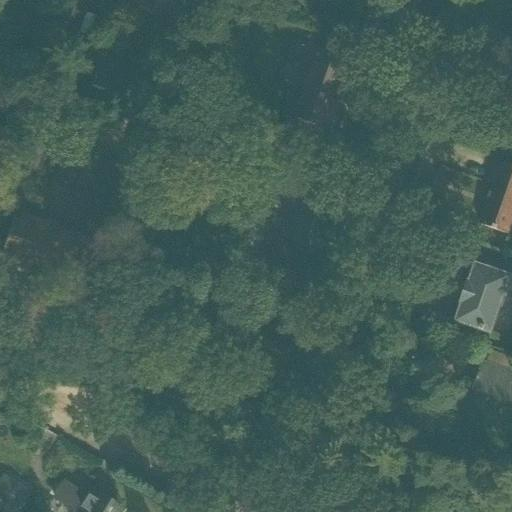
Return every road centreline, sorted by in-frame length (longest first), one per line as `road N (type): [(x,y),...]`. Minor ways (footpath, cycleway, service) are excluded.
road 1 (residential): [(280,511),(479,0)]
road 2 (residential): [(235,511),(0,371)]
